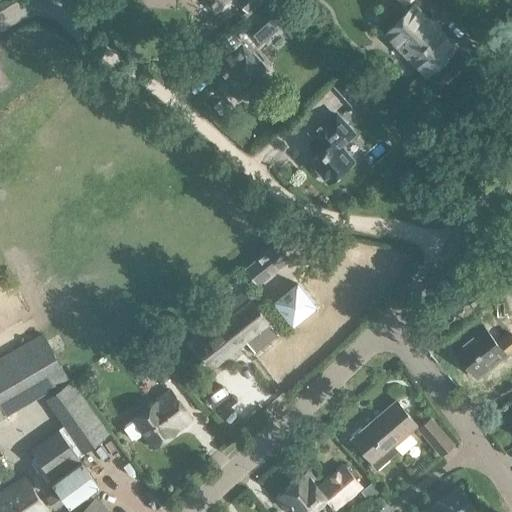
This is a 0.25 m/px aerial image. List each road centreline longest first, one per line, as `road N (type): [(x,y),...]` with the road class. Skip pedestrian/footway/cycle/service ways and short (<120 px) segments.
road 1 (track): [(452,248),(408,229),(326,217),(291,202),(186,109),(39,1)]
road 2 (residential): [(189,511),(380,329)]
road 3 (residential): [(464,454),(380,329)]
road 4 (residential): [(380,329),(469,226)]
